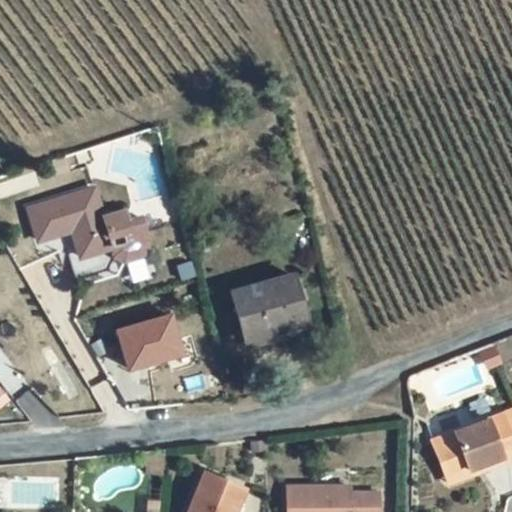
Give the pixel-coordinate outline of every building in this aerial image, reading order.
[(86,234),(23,256),(33,286),(60,277),(80,330),(120,316),(114,301),(126,307),(145,299),(147,288),(136,260),(123,265),(119,254),(97,262),(86,234)] [(295,306),(236,328),(251,369),(309,348),(295,306)] [(118,326),(125,365),(178,355),(170,316),(118,326)] [(511,433),(505,415),(434,440),(447,478),(511,454),(511,433)] [(511,460),(511,454),(447,478),(449,483),(511,460)] [(231,511),(243,484),(203,468),(184,511),(231,511)] [(349,485),(287,483),(287,511),(377,511),(378,492),(349,492),(349,485)]
